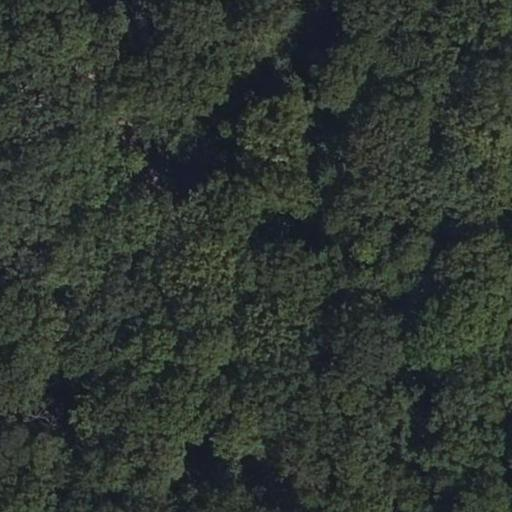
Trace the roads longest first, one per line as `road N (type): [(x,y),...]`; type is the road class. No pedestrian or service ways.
road 1 (track): [(364,511),(148,70)]
road 2 (track): [(148,70),(511,180)]
road 3 (track): [(0,25),(148,70)]
